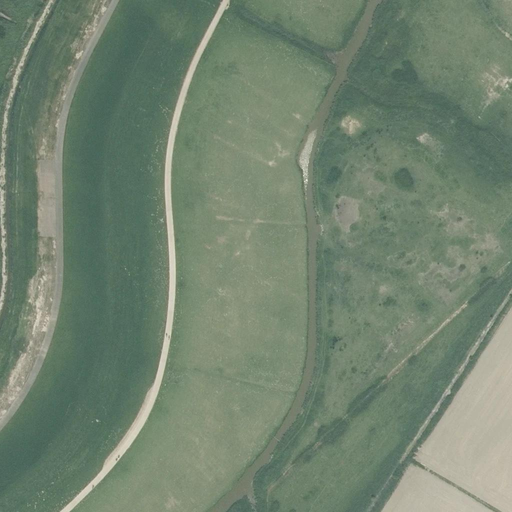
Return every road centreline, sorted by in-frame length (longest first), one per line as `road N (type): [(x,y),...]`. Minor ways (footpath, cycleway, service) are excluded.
road 1 (track): [(47,511),(102,459),(148,393),(170,274),(167,135),(183,75),(221,0)]
road 2 (track): [(107,0),(63,97),(55,288),(44,330),(0,413)]
